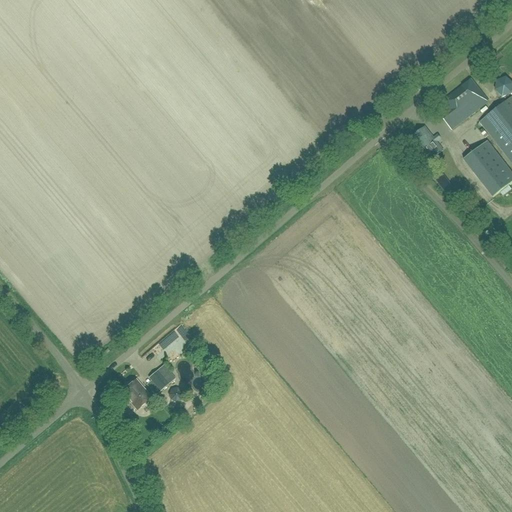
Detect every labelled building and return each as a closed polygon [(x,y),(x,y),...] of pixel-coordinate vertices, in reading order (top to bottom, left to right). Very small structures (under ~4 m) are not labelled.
[(511,94),(511,90),(511,82),(505,78),(496,82),(495,91),(502,97),(511,94)] [(451,131),(488,102),(471,80),(441,103),(448,111),(441,117),(451,131)] [(511,164),(511,97),(480,123),(511,164)] [(436,142),(440,139),(437,136),(433,139),(425,128),(412,138),(426,157),(429,155),(432,159),(443,150),(436,142)] [(493,198),(511,183),(511,174),(487,142),(463,160),(493,198)] [(157,372),(148,379),(160,393),(172,382),(169,378),(165,381),(157,372)] [(150,399),(135,381),(121,393),(137,411),(150,399)]
